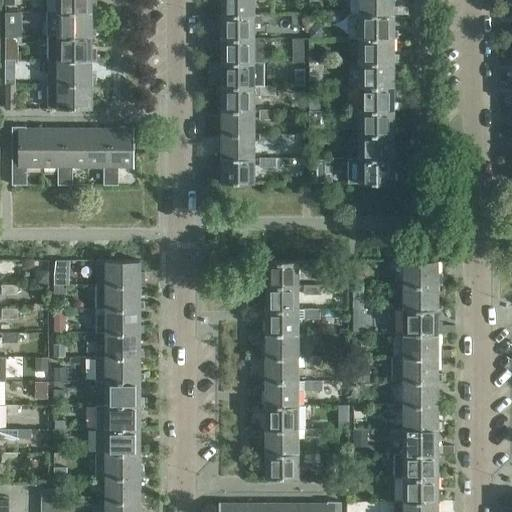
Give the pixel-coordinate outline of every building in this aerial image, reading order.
[(47,0),(47,10),(57,11),(92,11),(96,11),(96,3),(92,3),(92,0),(47,0)] [(221,0),(221,13),(254,13),(253,0),(221,0)] [(393,0),(359,0),(359,13),(394,13),(398,13),(398,5),(394,5),(393,0)] [(57,11),(47,10),(47,35),(57,35),(92,35),(96,35),(96,27),(92,27),(92,22),(92,11),(57,11)] [(254,13),(221,13),(221,37),(254,37),(254,22),(260,22),(260,13),(254,13)] [(276,13),(260,13),(260,22),(276,23),(276,13)] [(292,13),(292,24),(303,24),(303,13),(292,13)] [(359,13),(349,13),(349,37),(359,37),(394,37),(398,37),(398,29),(393,29),(394,13),(359,13)] [(309,35),(321,35),(321,24),(309,24),(309,35)] [(21,36),(21,25),(5,25),(5,36),(21,36)] [(57,35),(47,35),(48,58),(92,59),(96,59),(96,51),(92,51),(92,46),(92,35),(57,35)] [(304,36),(293,36),(293,51),(304,51),(304,36)] [(254,37),(221,37),(221,61),(263,61),(263,37),(254,37)] [(394,37),(359,37),(359,61),(393,61),(398,61),(397,53),(394,53),(394,37)] [(17,47),(5,47),(5,58),(15,58),(17,58),(17,47)] [(311,52),(311,62),(321,62),(321,52),(311,52)] [(92,59),(48,58),(48,82),(92,82),(96,83),(96,75),(92,75),(92,70),(92,59)] [(15,75),(15,61),(5,61),(5,75),(15,75)] [(263,61),(221,61),(221,85),(260,85),(263,85),(263,61)] [(393,61),(359,61),(359,84),(394,84),(398,85),(398,77),(393,77),(393,61)] [(311,62),(311,78),(321,78),(321,62),(311,62)] [(92,82),(48,82),(48,107),(57,107),(96,107),(96,99),(92,99),(92,94),(92,82)] [(6,83),(5,83),(5,106),(15,106),(15,83),(6,83)] [(394,84),(359,84),(359,109),(394,108),(398,109),(398,101),(393,101),(394,84)] [(260,85),(221,85),(221,109),(254,109),(254,95),(260,95),(260,86),(260,85)] [(276,86),(260,86),(260,95),(276,96),(276,86)] [(311,110),(321,110),(321,95),(311,95),(311,110)] [(394,108),(359,109),(359,132),(393,133),(398,133),(398,120),(394,120),(394,108)] [(254,109),(221,109),(221,133),(254,133),(254,109)] [(276,109),(260,109),(260,118),(276,119),(276,109)] [(321,113),(311,113),(311,126),(321,126),(321,113)] [(26,133),(26,127),(26,125),(12,125),(12,133),(26,133)] [(111,127),(111,184),(119,184),(119,166),(133,166),(133,167),(135,167),(134,126),(133,126),(133,127),(111,127)] [(12,157),(12,184),(27,184),(27,166),(42,166),(42,127),(26,127),(26,133),(26,139),(26,145),(26,151),(26,157),(12,157)] [(42,127),(42,166),(58,166),(58,184),(65,184),(65,127),(42,127)] [(65,127),(65,184),(73,184),(73,166),(88,166),(88,127),(65,127)] [(88,127),(88,166),(104,166),(104,184),(111,184),(111,127),(88,127)] [(393,133),(359,132),(359,156),(394,156),(398,156),(398,144),(394,144),(393,133)] [(254,133),(221,133),(221,157),(254,157),(254,133)] [(276,133),(260,133),(260,143),(276,143),(276,133)] [(276,156),(260,156),(260,166),(276,166),(276,156)] [(394,156),(359,156),(350,156),(349,181),(393,181),(398,180),(398,168),(394,168),(394,156)] [(254,157),(221,157),(221,181),(254,180),(254,157)] [(311,159),(311,184),(324,184),(324,159),(311,159)] [(140,260),(97,259),(97,284),(140,284),(144,284),(144,272),(140,271),(140,260)] [(266,259),(266,284),(298,284),(298,260),(266,259)] [(304,259),(304,260),(304,269),(320,269),(320,260),(304,259)] [(438,260),(403,260),(403,284),(438,284),(442,284),(442,272),(438,272),(438,260)] [(355,264),(355,284),(364,284),(364,264),(355,264)] [(47,283),(47,270),(36,270),(36,283),(47,283)] [(69,274),(54,274),(54,285),(65,285),(69,285),(69,274)] [(97,284),(96,309),(140,308),(144,308),(144,300),(140,300),(140,296),(140,284),(97,284)] [(266,284),(266,309),(298,308),(298,284),(266,284)] [(304,294),(320,294),(320,284),(304,284),(304,294)] [(355,284),(353,284),(353,308),(364,308),(364,284),(355,284)] [(438,284),(403,284),(403,308),(438,308),(442,309),(443,296),(438,296),(438,284)] [(2,294),(18,294),(18,285),(2,285),(2,294)] [(96,309),(96,332),(105,332),(140,332),(144,332),(144,324),(140,324),(140,308),(96,309)] [(298,308),(266,309),(266,332),(298,332),(298,318),(304,318),(304,309),(298,309),(298,308)] [(364,308),(353,308),(353,331),(364,331),(364,308)] [(438,308),(403,308),(403,332),(438,332),(442,332),(442,320),(438,320),(438,308)] [(2,318),(18,318),(18,309),(2,309),(2,318)] [(304,318),(320,318),(320,309),(304,309),(304,318)] [(65,320),(54,320),(54,331),(65,331),(65,320)] [(2,342),(18,342),(18,332),(2,332),(2,342)] [(105,356),(140,356),(144,356),(144,344),(140,344),(140,332),(105,332),(105,356)] [(266,332),(266,356),(298,356),(298,332),(266,332)] [(304,342),(320,342),(320,332),(304,332),(304,342)] [(403,332),(403,356),(438,356),(442,356),(442,344),(438,344),(438,332),(403,332)] [(53,354),(65,354),(65,342),(53,342),(53,354)] [(361,343),(353,342),(353,357),(361,357),(361,343)] [(105,356),(96,356),(96,380),(105,380),(140,380),(144,380),(144,372),(140,372),(140,356),(105,356)] [(266,356),(266,380),(298,380),(298,356),(266,356)] [(304,366),(320,366),(320,356),(304,356),(304,366)] [(403,356),(394,356),(394,380),(403,380),(438,380),(442,380),(442,372),(438,372),(438,367),(438,356),(403,356)] [(47,370),(47,357),(34,357),(34,370),(47,370)] [(54,380),(66,380),(66,366),(54,366),(54,380)] [(357,367),(357,379),(369,379),(369,367),(357,367)] [(140,380),(105,380),(106,404),(140,404),(144,404),(144,396),(139,396),(139,391),(140,380)] [(266,380),(266,404),(298,404),(298,380),(266,380)] [(304,390),(320,390),(320,380),(304,380),(304,390)] [(438,380),(403,380),(403,404),(438,404),(442,404),(442,396),(438,396),(438,392),(438,380)] [(47,394),(47,381),(37,381),(37,394),(47,394)] [(54,402),(64,402),(64,388),(54,388),(54,402)] [(2,414),(18,414),(18,404),(2,404),(2,414)] [(106,404),(95,404),(95,428),(140,429),(144,429),(144,421),(140,421),(140,416),(140,404),(106,404)] [(266,404),(266,428),(298,428),(298,404),(266,404)] [(348,421),(348,404),(338,404),(338,421),(348,421)] [(438,404),(403,404),(403,428),(438,428),(442,428),(442,420),(438,420),(438,415),(438,404)] [(62,419),(53,419),(53,428),(62,428),(62,419)] [(18,428),(0,427),(0,438),(18,439),(18,428)] [(95,428),(95,452),(140,452),(144,452),(144,444),(140,444),(140,440),(140,429),(95,428)] [(266,428),(266,452),(298,452),(298,428),(266,428)] [(304,438),(320,438),(320,429),(304,428),(304,438)] [(438,428),(403,428),(403,452),(404,452),(438,452),(446,452),(453,452),(453,444),(446,444),(438,444),(438,439),(438,428)] [(367,441),(354,440),(354,452),(367,452),(367,441)] [(2,462),(18,462),(18,452),(2,452),(2,462)] [(140,452),(95,452),(95,456),(95,477),(105,477),(140,476),(144,476),(144,468),(139,468),(139,464),(140,452)] [(298,452),(266,452),(266,476),(298,476),(298,452)] [(304,462),(320,462),(320,452),(304,452),(304,462)] [(403,452),(393,452),(393,476),(403,476),(404,476),(438,476),(442,476),(442,468),(438,468),(438,464),(438,452),(404,452),(403,452)] [(67,463),(54,463),(54,476),(67,476),(67,463)] [(140,476),(105,477),(105,500),(139,500),(143,500),(143,492),(140,492),(140,488),(140,476)] [(404,476),(403,476),(403,500),(404,500),(421,500),(438,500),(442,500),(442,487),(438,487),(438,476),(404,476)] [(365,477),(355,477),(355,491),(365,491),(365,477)] [(63,488),(41,487),(41,500),(63,500),(63,488)] [(9,498),(0,498),(0,507),(9,508),(9,498)] [(63,500),(41,500),(41,511),(63,511),(63,500)] [(139,500),(105,500),(105,511),(139,511),(140,511),(139,500)] [(340,511),(341,500),(326,500),(326,502),(326,511),(340,511)] [(438,500),(393,500),(393,511),(442,511),(438,511),(438,500)] [(218,501),(218,511),(241,511),(242,502),(220,502),(220,501),(218,501)] [(264,511),(265,502),(242,502),(241,511),(264,511)] [(287,511),(287,502),(265,502),(264,511),(287,511)] [(310,511),(310,502),(287,502),(287,511),(310,511)] [(326,511),(326,502),(310,502),(310,511),(326,511)]
